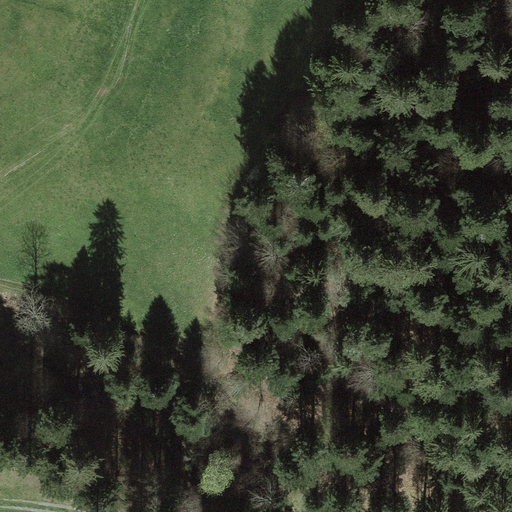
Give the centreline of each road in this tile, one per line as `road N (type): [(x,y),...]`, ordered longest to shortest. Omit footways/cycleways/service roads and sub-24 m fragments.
road 1 (track): [(170,360),(186,361),(211,343),(245,190),(351,0)]
road 2 (track): [(0,281),(170,360),(311,511)]
